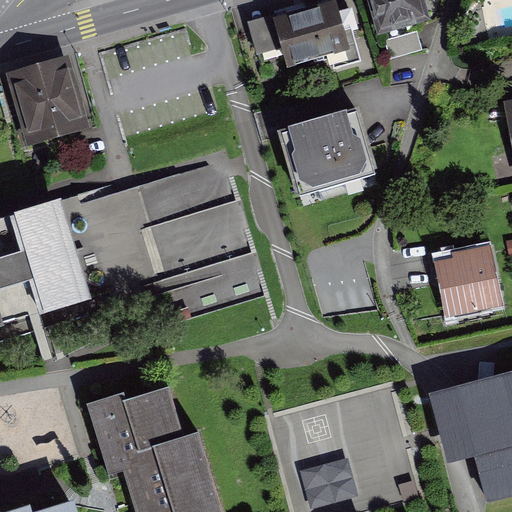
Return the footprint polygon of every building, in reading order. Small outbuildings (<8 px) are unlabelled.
[(349,0),(342,0),(256,25),(265,54),(295,45),(301,68),(364,49),(349,0)] [(431,0),(378,0),(389,34),(438,19),(431,0)] [(17,74),(38,148),(103,130),(83,56),(17,74)] [(285,139),(302,198),(373,178),(356,119),(285,139)] [(0,329),(12,327),(1,290),(26,283),(40,278),(49,309),(94,297),(67,204),(22,217),(32,252),(0,261),(0,329)] [(487,260),(441,270),(450,314),(496,305),(487,260)] [(511,377),(450,393),(465,453),(484,448),(497,499),(511,495),(511,377)] [(121,391),(90,401),(112,470),(127,465),(141,511),(221,511),(196,431),(182,435),(167,387),(124,401),(121,391)] [(353,471),(304,477),(308,511),(334,511),(358,509),(353,471)] [(76,511),(73,499),(27,511),(76,511)]
